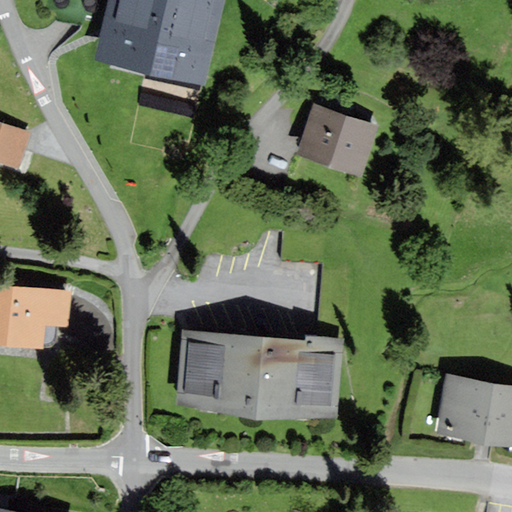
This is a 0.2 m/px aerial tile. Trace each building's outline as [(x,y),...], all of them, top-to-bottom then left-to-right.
[(217,0),(120,0),(109,51),(201,71),(217,0)] [(315,107),(300,152),(360,172),(375,128),(315,107)] [(0,121),(0,158),(23,165),(34,132),(0,121)] [(68,290),(0,284),(0,338),(63,344),(68,290)] [(189,333),(183,403),(328,415),(334,345),(189,333)] [(511,382),(452,371),(441,427),(511,440),(511,382)]
